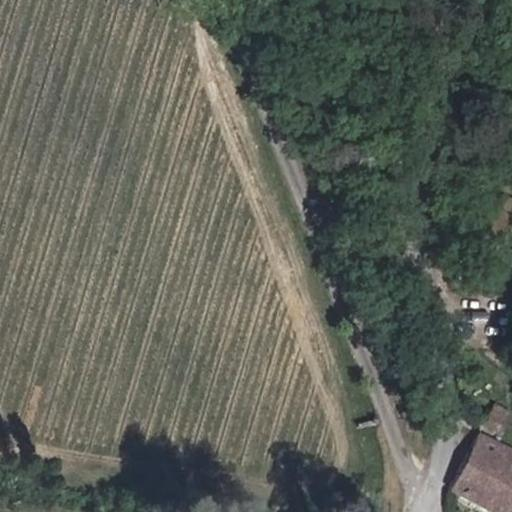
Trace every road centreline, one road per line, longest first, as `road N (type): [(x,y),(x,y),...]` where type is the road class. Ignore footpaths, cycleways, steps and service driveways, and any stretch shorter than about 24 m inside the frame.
road 1 (unclassified): [(433,511),(444,472),(443,390),(418,254),(447,0)]
road 2 (unknown): [(435,503),(388,425),(323,264)]
